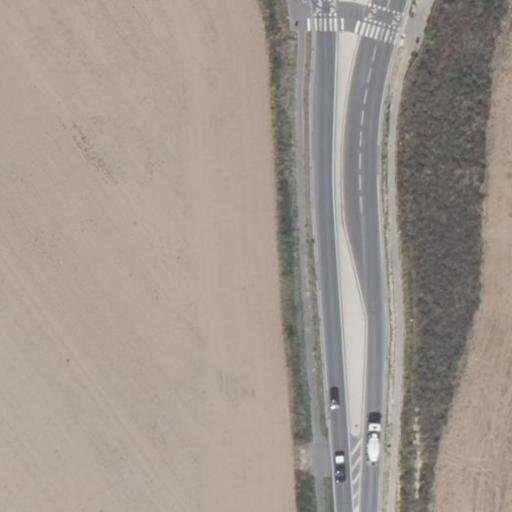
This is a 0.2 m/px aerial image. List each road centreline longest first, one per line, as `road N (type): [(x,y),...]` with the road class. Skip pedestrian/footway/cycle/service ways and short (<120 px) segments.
road 1 (secondary): [(372,511),(378,323),(368,136),(387,0)]
road 2 (secondary): [(323,0),(320,168),(346,511)]
